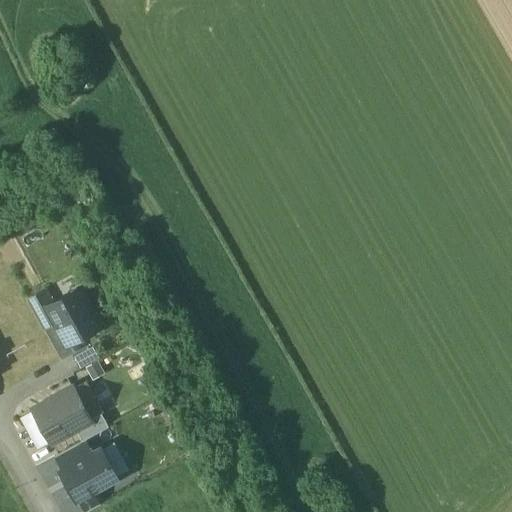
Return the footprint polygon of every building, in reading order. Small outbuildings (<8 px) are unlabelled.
[(71,293),(70,297),(53,306),(47,309),(55,323),(66,344),(79,337),(80,338),(100,328),(85,301),(84,301),(85,297),(82,292),(76,290),(71,293)] [(45,291),(27,301),(42,329),(55,323),(47,309),(53,306),(45,292),(45,291)] [(72,389),(34,410),(51,442),(74,429),(90,421),(72,389)] [(90,421),(74,429),(82,443),(86,441),(109,429),(101,415),(90,421)] [(93,454),(86,441),(82,443),(54,458),(62,471),(93,454)] [(62,471),(60,472),(76,502),(79,500),(88,495),(116,480),(100,450),(93,454),(62,471)] [(87,511),(95,508),(88,495),(79,500),(83,511),(87,511)]
